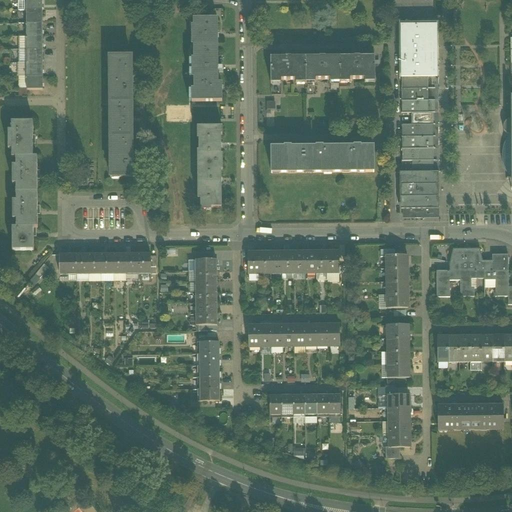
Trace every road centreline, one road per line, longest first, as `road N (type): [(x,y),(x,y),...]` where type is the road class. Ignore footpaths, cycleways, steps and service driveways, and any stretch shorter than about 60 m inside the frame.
road 1 (tertiary): [(339,511),(259,492),(180,458),(0,324)]
road 2 (residential): [(511,238),(247,236)]
road 3 (residential): [(247,236),(248,0)]
road 4 (residential): [(247,236),(63,237)]
road 5 (residential): [(61,101),(63,237)]
